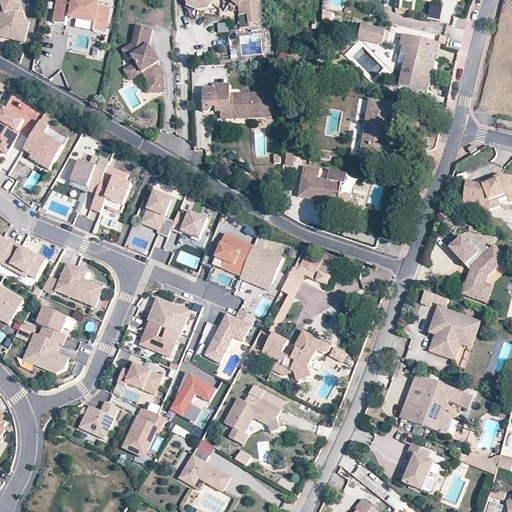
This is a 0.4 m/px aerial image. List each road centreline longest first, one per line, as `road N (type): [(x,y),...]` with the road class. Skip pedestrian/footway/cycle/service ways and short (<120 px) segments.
road 1 (residential): [(0,63),(269,221),(408,271)]
road 2 (residential): [(408,271),(308,511)]
road 3 (residential): [(24,414),(92,377),(128,279)]
road 4 (residential): [(128,279),(120,262),(25,222),(0,202)]
road 5 (residential): [(457,128),(408,271)]
road 6 (residential): [(489,0),(457,128)]
